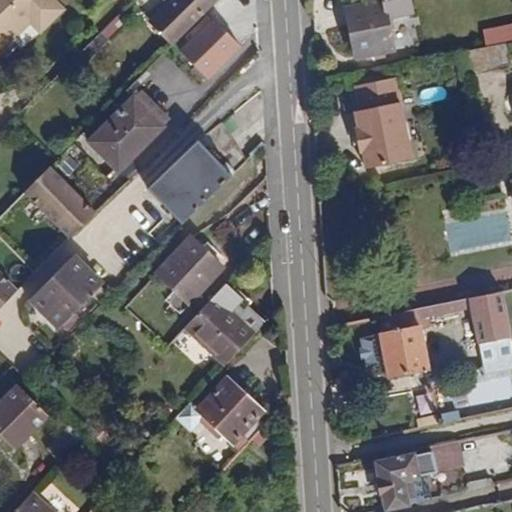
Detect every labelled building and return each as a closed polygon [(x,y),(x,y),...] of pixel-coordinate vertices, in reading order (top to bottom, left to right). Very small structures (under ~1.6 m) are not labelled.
[(0,0),(0,50),(5,50),(12,42),(31,24),(42,33),(64,10),(52,0),(0,0)] [(165,0),(169,3),(153,20),(175,44),(219,0),(165,0)] [(391,50),(382,2),(343,9),(353,57),(391,50)] [(209,79),(241,46),(214,20),(182,52),(209,79)] [(5,50),(0,50),(0,59),(3,59),(16,46),(12,42),(5,50)] [(507,43),(485,47),(459,53),(463,77),(473,75),(511,67),(507,43)] [(410,162),(394,81),(355,88),(360,110),(354,111),(357,130),(354,130),(359,154),(362,153),(365,169),(410,162)] [(171,119),(141,91),(91,142),(119,171),(171,119)] [(220,123),(195,142),(229,176),(243,159),(220,123)] [(146,190),(180,225),(229,176),(195,142),(146,190)] [(94,214),(50,169),(25,194),(68,239),(94,214)] [(224,268),(192,237),(157,275),(189,304),(224,268)] [(104,284),(75,255),(30,300),(58,330),(63,326),(66,329),(77,317),(76,313),(92,295),(96,299),(105,290),(102,287),(104,284)] [(0,311),(20,291),(0,272),(0,311)] [(224,287),(184,330),(225,367),(265,323),(224,287)] [(502,292),(382,316),(385,333),(381,334),(381,337),(386,363),(389,378),(430,369),(420,319),(472,309),(479,343),(510,337),(502,292)] [(386,363),(381,337),(373,338),(372,342),(375,362),(379,365),(386,363)] [(191,403),(177,418),(192,432),(201,422),(219,438),(224,433),(235,443),(257,419),(263,411),(229,379),(200,410),(191,403)] [(47,419),(16,389),(0,405),(0,430),(17,448),(47,419)] [(235,443),(243,451),(265,427),(257,419),(235,443)] [(47,450),(61,463),(84,438),(71,426),(47,450)] [(460,441),(431,447),(433,452),(438,472),(465,466),(460,441)] [(384,491),(387,508),(432,498),(427,474),(438,472),(433,452),(378,464),(380,480),(379,481),(380,491),(384,491)] [(50,511),(32,494),(14,511),(50,511)]
